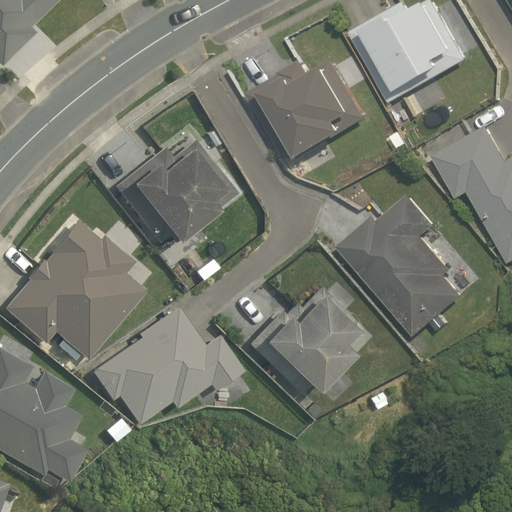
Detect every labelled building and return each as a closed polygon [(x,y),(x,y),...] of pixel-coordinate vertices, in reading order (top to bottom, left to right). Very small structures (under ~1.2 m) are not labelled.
[(0,0),(0,64),(33,31),(29,26),(54,0),(0,0)] [(409,0),(354,30),(394,102),(471,58),(438,0),(430,0),(415,9),(409,0)] [(304,155),(371,117),(336,57),(311,71),(304,59),(282,71),(283,73),(250,92),(287,155),(300,148),(304,155)] [(460,198),(472,191),(511,261),(511,158),(511,159),(491,124),(437,154),(460,198)] [(409,143),(402,131),(394,136),(401,148),(409,143)] [(175,238),(236,191),(193,138),(171,156),(162,145),(112,184),(157,242),(170,233),(175,238)] [(377,215),(341,245),(418,336),(466,293),(449,274),(455,268),(426,235),(439,223),(413,194),(381,220),(377,215)] [(25,275),(28,278),(2,306),(44,342),(53,330),(64,340),(59,345),(71,356),(76,350),(86,358),(144,289),(123,271),(133,260),(101,233),(98,237),(75,217),(48,248),(50,250),(43,258),(41,257),(25,275)] [(247,341),(298,392),(307,382),(315,389),(369,333),(318,285),(299,306),(295,302),(285,313),(280,308),(247,341)] [(203,342),(177,306),(137,332),(139,335),(90,370),(110,399),(117,394),(136,422),(169,400),(173,406),(208,382),(212,389),(242,368),(216,333),(203,342)] [(0,449),(42,474),(45,468),(66,480),(85,447),(66,437),(80,412),(63,403),(72,386),(42,369),(33,386),(22,380),(31,364),(0,347),(0,449)] [(343,392),(352,383),(343,373),(334,383),(343,392)] [(365,393),(379,386),(372,373),(359,380),(365,393)] [(387,403),(381,392),(370,398),(376,409),(387,403)] [(306,410),(312,416),(320,408),(313,402),(306,410)] [(126,430),(119,421),(108,431),(115,439),(126,430)]
